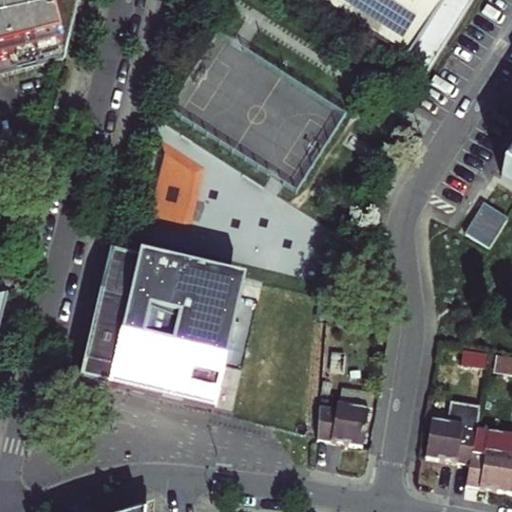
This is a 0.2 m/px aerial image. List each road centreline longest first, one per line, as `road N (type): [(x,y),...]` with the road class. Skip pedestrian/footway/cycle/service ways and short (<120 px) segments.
road 1 (residential): [(125,0),(8,468),(10,511)]
road 2 (residential): [(384,505),(415,322),(404,244),(408,209),(511,40)]
road 3 (residential): [(384,505),(139,476),(17,511)]
